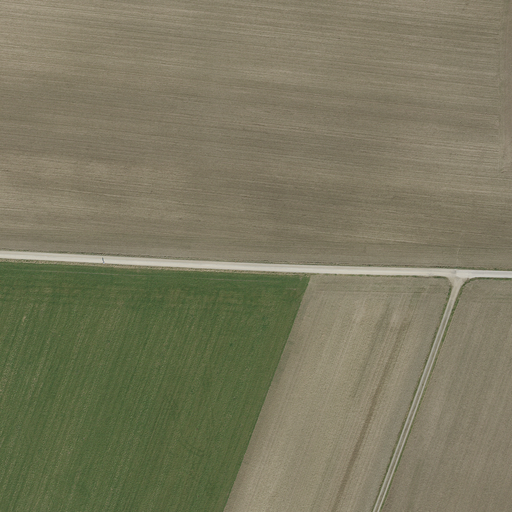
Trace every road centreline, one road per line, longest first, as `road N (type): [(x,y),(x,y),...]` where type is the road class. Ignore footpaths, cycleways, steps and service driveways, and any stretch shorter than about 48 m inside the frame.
road 1 (track): [(0,255),(511,277)]
road 2 (track): [(463,275),(375,511)]
